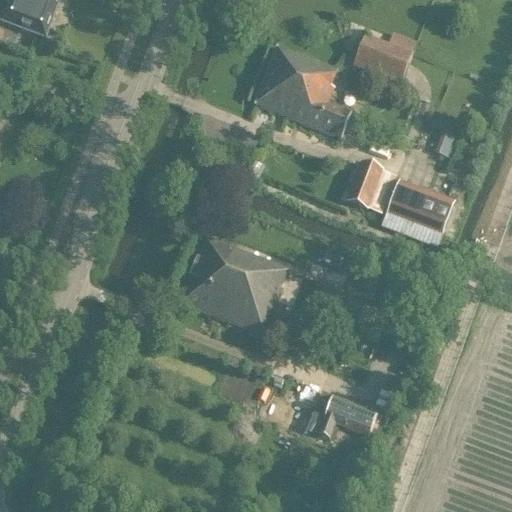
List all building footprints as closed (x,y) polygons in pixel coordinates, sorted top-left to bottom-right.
[(10,0),(2,23),(45,39),(46,40),(53,21),(58,8),(60,0),(10,0)] [(337,25),(348,25),(348,5),(336,5),(337,25)] [(403,85),(414,56),(366,37),(355,67),(403,85)] [(353,114),(330,105),(336,90),(332,89),(339,73),(278,49),(256,107),(343,140),(353,114)] [(255,162),(247,178),(258,184),(266,168),(255,162)] [(383,172),(360,164),(346,202),(381,216),(395,179),(383,174),(383,172)] [(400,184),(388,215),(443,237),(455,206),(400,184)] [(281,292),(289,272),(208,241),(183,307),(267,339),(284,293),(281,292)] [(335,269),(324,265),(320,276),(331,281),(335,269)] [(382,360),(406,364),(409,349),(385,345),(382,360)] [(310,433),(318,412),(279,397),(271,418),(310,433)] [(378,416),(333,399),(318,437),(330,441),(336,425),(369,438),(378,416)]
